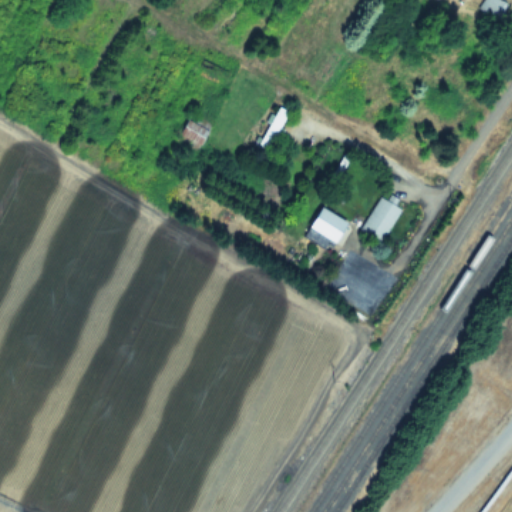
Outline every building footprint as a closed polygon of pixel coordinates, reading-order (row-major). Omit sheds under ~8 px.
[(480,0),(476,7),(495,20),(506,4),(500,0),(480,0)] [(253,149),(263,155),(286,111),(275,105),(253,149)] [(172,140),(193,152),(210,123),(189,111),(172,140)] [(378,241),(399,209),(378,195),(358,228),(378,241)] [(332,242),(344,221),(318,206),(306,228),(332,242)]
